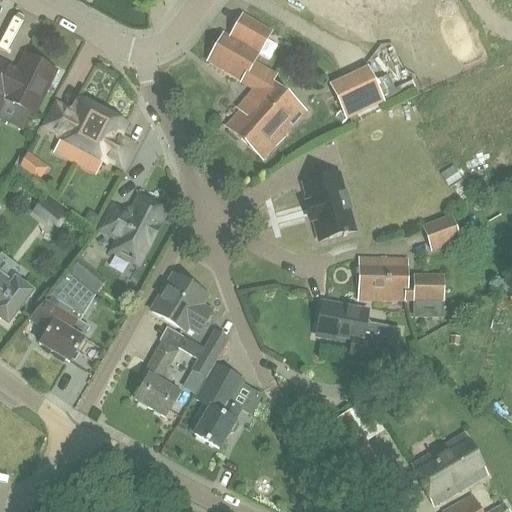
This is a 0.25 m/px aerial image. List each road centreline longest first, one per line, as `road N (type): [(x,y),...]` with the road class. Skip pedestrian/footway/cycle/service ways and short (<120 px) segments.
road 1 (residential): [(201,215),(261,369),(340,511)]
road 2 (residential): [(78,435),(181,237),(201,215)]
road 3 (unclassified): [(225,511),(78,435)]
road 4 (residential): [(201,215),(142,77)]
road 5 (unknown): [(201,215),(331,282)]
road 6 (residential): [(142,77),(87,29),(23,0)]
